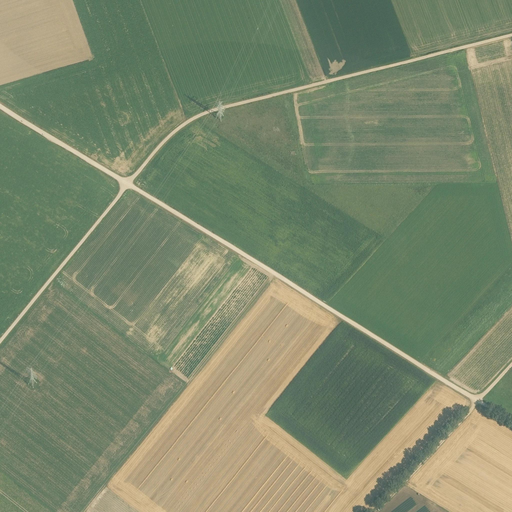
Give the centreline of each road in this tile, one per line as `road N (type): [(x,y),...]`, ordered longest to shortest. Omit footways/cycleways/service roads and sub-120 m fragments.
road 1 (track): [(0,106),(511,421)]
road 2 (track): [(127,184),(171,133),(212,110),(511,35)]
road 3 (track): [(82,511),(274,275)]
road 4 (track): [(127,184),(0,343)]
road 5 (track): [(478,401),(376,511)]
